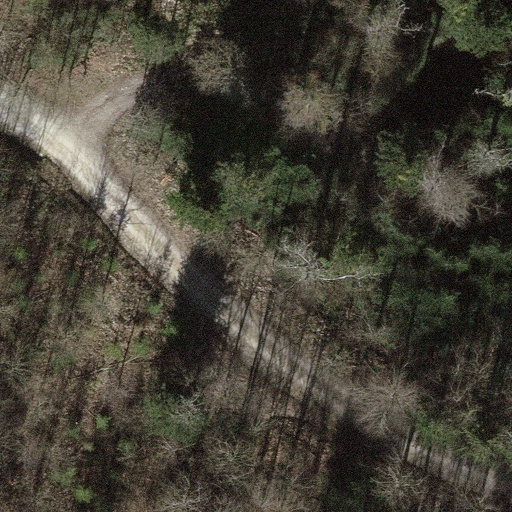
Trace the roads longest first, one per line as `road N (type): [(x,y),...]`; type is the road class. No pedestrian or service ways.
road 1 (track): [(511,480),(360,417),(293,374),(211,309),(67,149),(0,105)]
road 2 (track): [(511,219),(414,183),(241,79),(204,73),(155,82),(67,149)]
